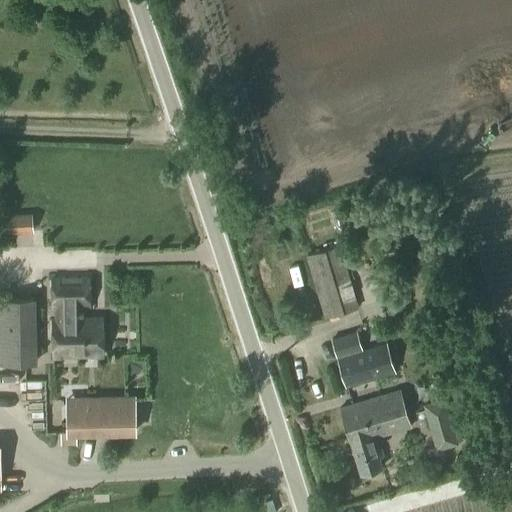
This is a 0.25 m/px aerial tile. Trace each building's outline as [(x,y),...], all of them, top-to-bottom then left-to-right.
[(0,233),(19,233),(19,217),(0,218),(0,233)] [(338,246),(306,255),(324,318),(356,309),(338,246)] [(88,308),(87,278),(50,278),(51,309),(54,309),(55,319),(51,319),(52,358),(100,357),(99,318),(77,319),(77,308),(88,308)] [(31,298),(0,298),(0,365),(33,364),(31,298)] [(379,323),(330,338),(345,387),(394,373),(379,323)] [(38,369),(0,370),(0,418),(40,417),(38,369)] [(399,390),(338,408),(358,474),(381,468),(372,439),(411,427),(399,390)] [(132,431),(132,398),(84,398),(84,421),(65,421),(65,431),(132,431)] [(445,399),(424,405),(435,450),(457,444),(445,399)]
